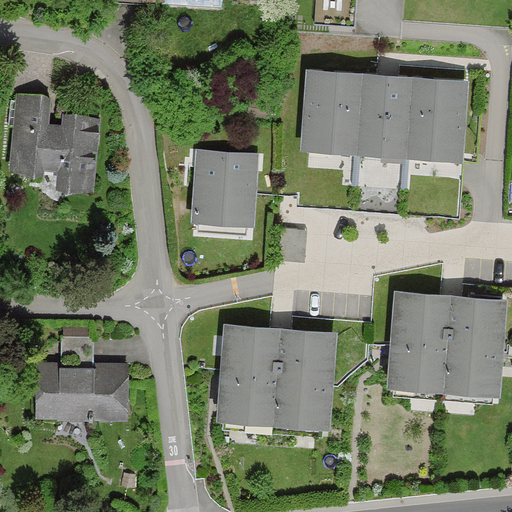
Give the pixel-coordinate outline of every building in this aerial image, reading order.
[(462,81),(301,70),(295,158),(455,166),(462,81)] [(55,102),(11,101),(10,189),(93,190),(94,121),(55,120),(55,102)] [(257,157),(188,151),(182,230),(251,235),(253,211),(257,157)] [(306,254),(306,224),(281,224),(280,254),(306,254)] [(499,301),(388,293),(381,394),(491,402),(499,301)] [(335,335),(219,327),(212,436),(328,443),(335,335)] [(66,365),(47,365),(37,365),(36,420),(128,420),(128,364),(97,364),(97,373),(66,372),(66,365)]
